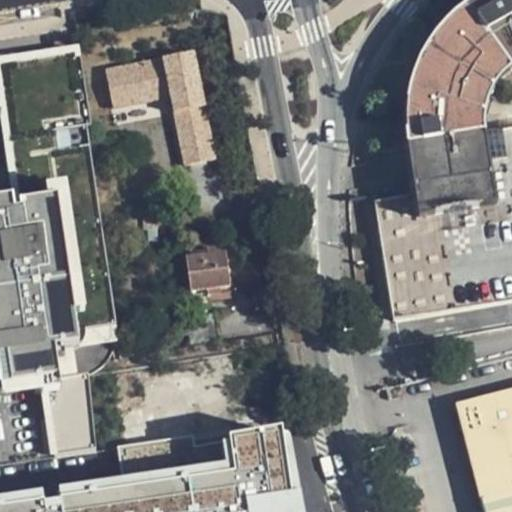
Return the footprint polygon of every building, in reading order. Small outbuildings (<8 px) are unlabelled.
[(401,347),(511,331),(511,131),(493,134),(492,121),(491,109),(494,94),(500,82),(511,69),(511,0),(475,0),(458,12),(449,20),(440,31),(424,54),(412,83),(407,102),(406,120),(406,135),(417,196),(379,202),(401,347)] [(198,51),(161,59),(169,100),(183,170),(219,163),(198,51)] [(169,100),(161,59),(104,69),(111,110),(169,100)] [(82,60),(1,70),(20,213),(0,214),(0,312),(9,387),(41,383),(51,458),(88,453),(74,346),(119,340),(82,60)] [(225,256),(187,261),(191,294),(230,288),(225,256)] [(0,388),(9,387),(0,312),(0,388)] [(221,339),(218,318),(189,322),(192,343),(221,339)] [(224,367),(223,359),(212,360),(213,368),(224,367)] [(152,387),(152,413),(195,412),(195,387),(152,387)] [(511,511),(511,389),(458,403),(485,511),(511,511)] [(0,469),(0,511),(304,511),(287,434),(0,469)]
